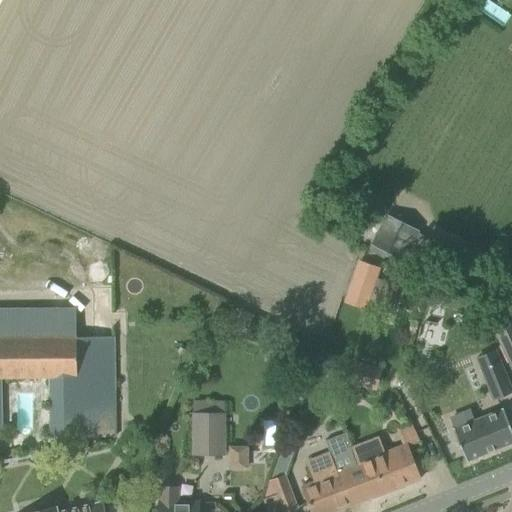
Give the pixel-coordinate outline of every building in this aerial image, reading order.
[(404,263),(420,231),(386,213),(370,245),(404,263)] [(345,301),(365,309),(379,269),(359,262),(345,301)] [(401,288),(376,280),(369,302),(391,309),(396,293),(399,294),(401,288)] [(499,307),(488,312),(493,324),(505,319),(499,307)] [(0,377),(50,377),(51,438),(114,437),(114,336),(76,337),(75,308),(0,308),(0,433),(0,418),(0,377)] [(511,324),(495,332),(511,367),(511,324)] [(355,362),(350,383),(375,389),(381,368),(355,362)] [(511,392),(511,391),(500,362),(492,365),(491,363),(489,367),(481,370),(494,400),(511,392)] [(511,430),(503,409),(453,430),(466,461),(511,442),(511,430)] [(225,413),(193,412),(192,454),(224,454),(225,413)] [(306,461),(314,481),(302,486),(311,511),(335,511),(374,497),(362,465),(359,466),(351,446),(346,432),(325,441),(329,451),(306,461)] [(374,497),(420,479),(407,446),(378,457),(371,438),(351,446),(359,466),(362,465),(374,497)] [(248,467),(247,443),(226,444),(227,468),(248,467)] [(293,452),(281,448),(269,482),(285,476),(293,452)] [(285,476),(269,482),(280,511),(288,511),(297,509),(285,476)] [(268,511),(280,511),(269,482),(263,498),(268,511)] [(160,487),(159,501),(159,511),(198,511),(199,501),(178,501),(178,487),(160,487)] [(56,511),(56,507),(36,511),(103,511),(101,502),(61,511),(56,511)]
